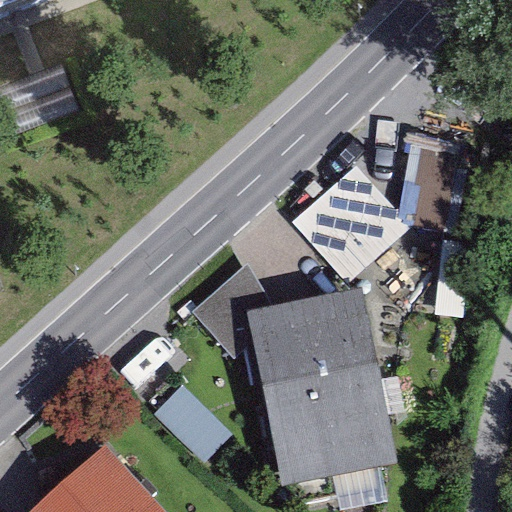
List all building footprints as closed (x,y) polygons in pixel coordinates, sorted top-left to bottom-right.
[(0,0),(0,34),(93,0),(0,0)] [(0,35),(0,88),(112,50),(96,2),(0,35)] [(473,144),(431,137),(417,224),(458,231),(473,144)] [(423,232),(371,173),(312,225),(364,284),(423,232)] [(265,267),(211,315),(252,362),(279,337),(276,321),(293,318),(265,267)] [(293,318),(276,321),(279,337),(302,485),(411,468),(385,304),(293,318)] [(65,511),(178,511),(127,456),(65,511)]
